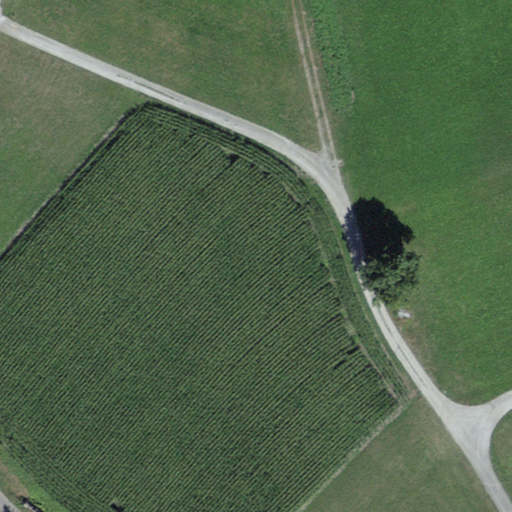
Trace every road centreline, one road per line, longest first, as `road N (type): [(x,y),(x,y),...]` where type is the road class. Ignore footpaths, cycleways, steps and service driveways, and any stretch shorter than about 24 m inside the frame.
road 1 (track): [(0,25),(331,172),(368,295),(462,437)]
road 2 (track): [(331,172),(294,0)]
